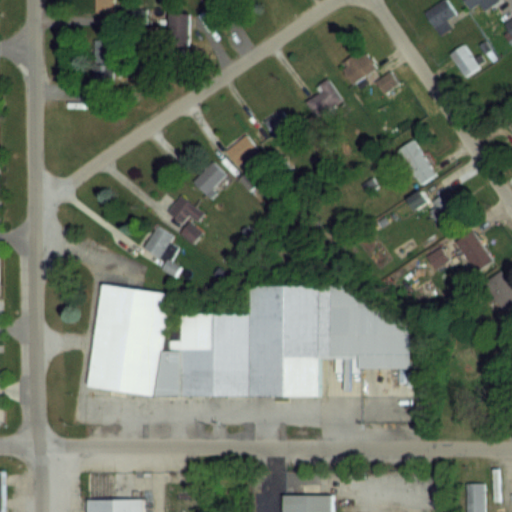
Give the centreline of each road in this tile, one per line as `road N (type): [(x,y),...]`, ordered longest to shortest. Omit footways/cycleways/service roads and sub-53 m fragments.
road 1 (residential): [(37,511),(31,0)]
road 2 (residential): [(511,448),(0,447)]
road 3 (residential): [(334,0),(33,208)]
road 4 (residential): [(511,206),(373,0)]
